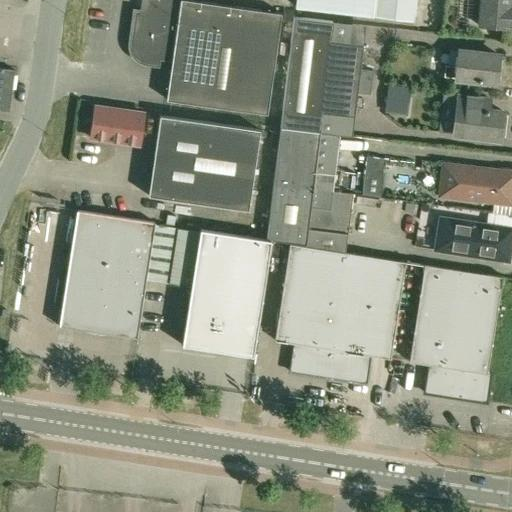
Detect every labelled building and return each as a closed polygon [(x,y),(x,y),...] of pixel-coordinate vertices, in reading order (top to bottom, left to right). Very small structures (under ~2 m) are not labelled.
[(141,0),(140,13),(136,13),(132,44),(132,48),(133,52),(135,56),(138,59),(142,61),(146,62),(156,63),(156,60),(172,62),(166,100),(267,114),(282,14),(186,0),(141,0)] [(297,0),(296,6),(412,20),(414,0),(297,0)] [(480,0),(479,26),(509,28),(510,24),(511,24),(511,9),(511,10),(511,0),(480,0)] [(293,16),(280,128),(318,133),(321,112),(353,116),(356,92),(369,94),(372,70),(359,68),(362,45),(330,41),(332,21),(293,16)] [(442,78),(495,84),(499,55),(458,50),(456,67),(444,65),(442,78)] [(0,106),(5,107),(8,93),(11,93),(15,70),(0,68),(0,106)] [(393,112),(416,113),(417,85),(393,85),(393,112)] [(503,116),(501,116),(502,113),(486,111),(487,100),(457,96),(452,134),(498,140),(499,136),(501,137),(503,135),(505,118),(503,116)] [(139,145),(143,113),(96,107),(91,138),(139,145)] [(148,196),(248,210),(260,130),(160,116),(148,196)] [(317,171),(322,133),(318,133),(280,128),(274,184),(335,192),(337,173),(317,171)] [(375,155),(370,193),(387,195),(392,158),(375,155)] [(438,197),(511,205),(511,169),(511,171),(442,163),(438,197)] [(354,194),(335,192),(274,184),(267,239),(308,246),(310,231),(350,238),(354,194)] [(59,326),(137,338),(146,278),(167,282),(176,226),(77,211),(59,326)] [(439,217),(433,250),(503,261),(504,263),(510,264),(511,252),(510,250),(511,237),(511,215),(511,216),(492,213),(488,212),(486,224),(439,217)] [(271,241),(200,229),(176,226),(167,282),(191,286),(182,345),(253,356),(271,241)] [(290,372),(330,378),(347,254),(329,250),(290,244),(275,340),(294,344),(290,372)] [(406,262),(347,254),(330,378),(366,384),(371,356),(390,359),(406,262)] [(487,372),(502,277),(425,265),(409,362),(428,365),(424,393),(487,402),(491,373),(487,372)]
